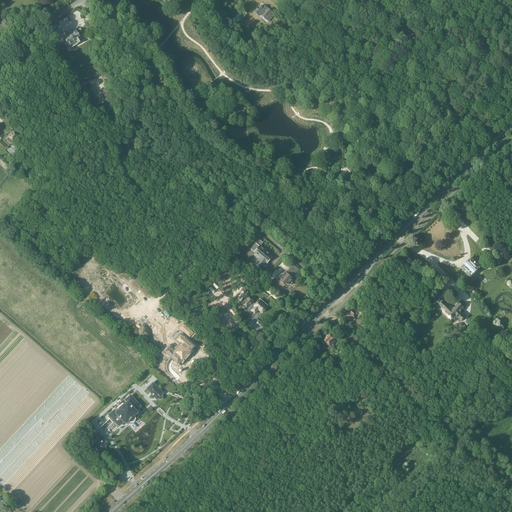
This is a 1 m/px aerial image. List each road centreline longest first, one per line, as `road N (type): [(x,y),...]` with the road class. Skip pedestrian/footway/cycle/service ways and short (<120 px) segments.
road 1 (unclassified): [(337,296),(130,118),(102,63),(84,0)]
road 2 (secondary): [(110,511),(337,296)]
road 3 (secondary): [(337,296),(511,125)]
